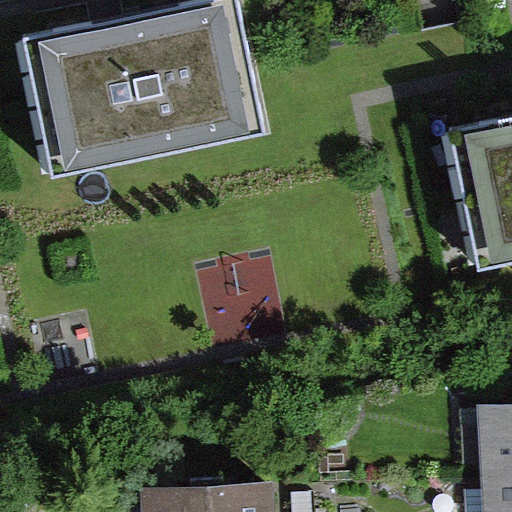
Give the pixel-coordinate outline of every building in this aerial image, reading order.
[(237,0),(187,0),(29,34),(59,174),(265,130),(237,0)] [(511,113),(454,125),(484,266),(511,260),(511,113)] [(511,397),(486,399),(489,466),(511,464),(511,397)] [(511,511),(511,464),(489,466),(491,511),(511,511)] [(154,490),(154,511),(262,511),(261,484),(154,490)]
